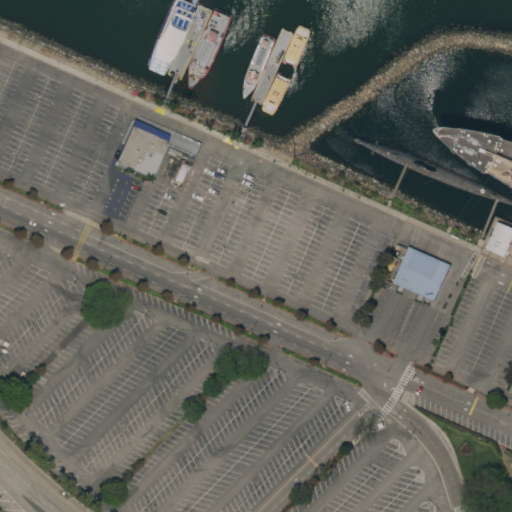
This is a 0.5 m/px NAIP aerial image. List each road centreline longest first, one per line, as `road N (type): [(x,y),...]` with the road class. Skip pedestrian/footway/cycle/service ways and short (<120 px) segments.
road 1 (residential): [(396,379),(0,205)]
road 2 (residential): [(461,511),(439,453),(382,398),(396,379)]
road 3 (residential): [(511,428),(396,379)]
